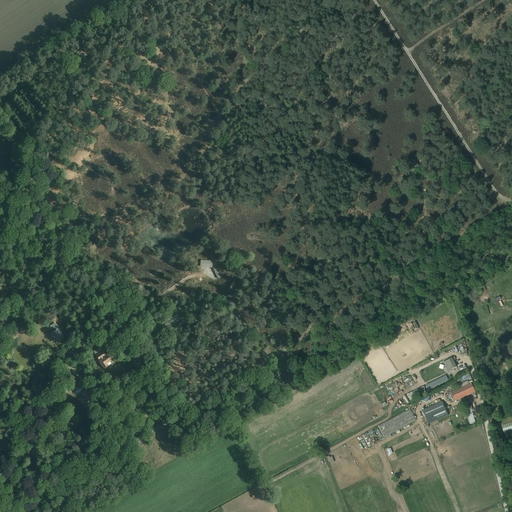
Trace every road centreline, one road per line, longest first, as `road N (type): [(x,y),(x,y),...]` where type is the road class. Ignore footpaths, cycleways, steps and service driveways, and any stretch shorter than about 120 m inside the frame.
road 1 (track): [(186,411),(511,205)]
road 2 (track): [(376,0),(495,191),(511,201)]
road 3 (unclassified): [(26,511),(186,411)]
road 4 (track): [(505,511),(472,371)]
